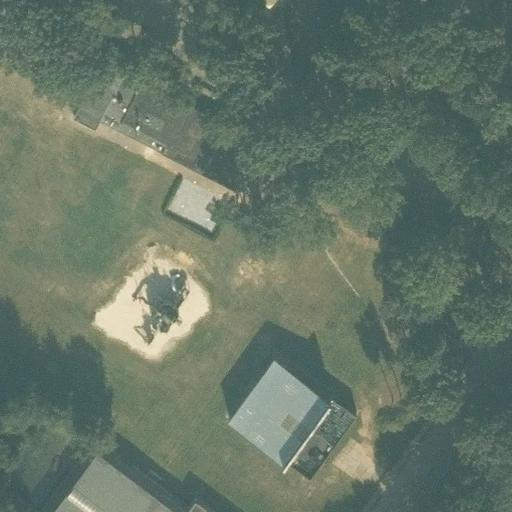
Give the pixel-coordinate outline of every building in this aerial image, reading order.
[(240,0),(257,17),(273,0),(240,0)] [(511,0),(507,0),(496,11),(511,27),(511,0)] [(177,78),(132,55),(111,45),(74,117),(96,127),(100,118),(163,151),(168,142),(238,178),(257,142),(185,105),(187,101),(179,97),(176,101),(168,96),(177,78)] [(70,108),(79,97),(65,86),(56,97),(70,108)] [(0,123),(0,156),(27,151),(21,120),(0,123)] [(288,362),(242,425),(311,475),(357,412),(288,362)] [(96,437),(39,511),(217,511),(195,496),(188,505),(148,475),(96,437)]
